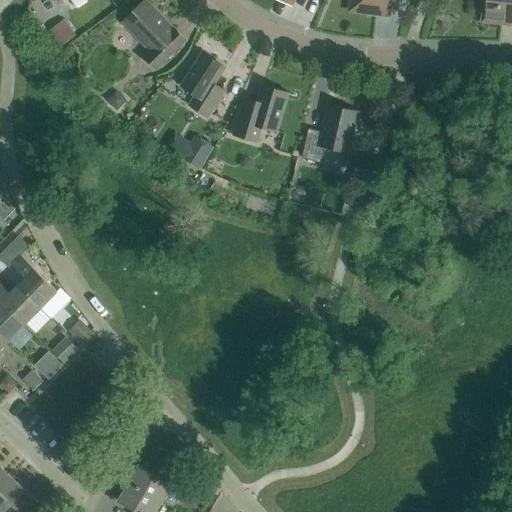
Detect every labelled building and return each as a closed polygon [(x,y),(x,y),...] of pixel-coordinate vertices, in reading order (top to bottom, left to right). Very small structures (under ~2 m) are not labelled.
[(351,0),(350,11),(389,16),(390,0),(351,0)] [(511,0),(485,0),(483,21),(511,24),(511,0)] [(156,69),(185,41),(150,5),(142,5),(123,23),(152,52),(146,58),(156,69)] [(60,22),(47,32),(58,48),(72,38),(60,22)] [(208,117),(221,97),(225,91),(214,84),(225,68),(203,54),(182,86),(196,96),(190,106),(208,117)] [(262,86),(258,101),(246,97),(243,107),(234,136),(258,142),(262,128),(277,132),(288,94),(262,86)] [(121,95),(114,95),(108,100),(116,110),(126,101),(121,95)] [(349,153),(359,113),(329,106),(323,133),(309,129),(302,159),(322,163),(326,148),(349,153)] [(191,144),(183,157),(201,169),(214,148),(196,137),(191,144)] [(11,260),(3,252),(0,255),(0,258),(6,264),(11,260)] [(18,286),(41,309),(58,292),(20,255),(11,264),(25,278),(18,286)] [(41,309),(18,286),(10,294),(0,283),(0,300),(25,325),(41,309)] [(0,333),(8,342),(25,325),(0,300),(0,333)] [(83,346),(93,336),(84,325),(73,335),(83,346)] [(0,350),(8,342),(0,333),(0,350)] [(64,364),(78,350),(65,337),(51,351),(64,364)] [(34,391),(43,382),(35,374),(26,383),(34,391)] [(4,381),(4,388),(9,393),(18,385),(9,376),(4,381)] [(140,465),(129,483),(162,502),(173,508),(183,490),(179,487),(186,474),(164,461),(156,474),(140,465)] [(0,483),(9,474),(0,465),(0,483)] [(0,511),(3,511),(25,491),(9,474),(0,483),(0,511)] [(119,501),(135,510),(134,511),(156,511),(162,502),(129,483),(119,501)] [(25,491),(3,511),(37,511),(42,507),(25,491)]
